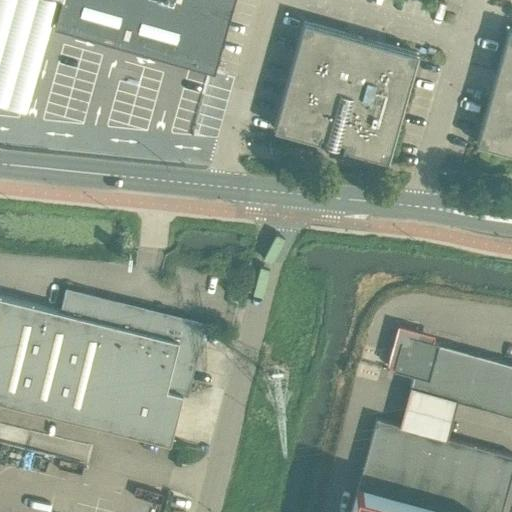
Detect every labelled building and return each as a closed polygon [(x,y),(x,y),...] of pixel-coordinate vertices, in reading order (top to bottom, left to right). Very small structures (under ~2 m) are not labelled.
[(0,0),(0,100),(24,107),(54,0),(0,0)] [(60,0),(54,24),(209,68),(228,0),(60,0)] [(273,128),(366,154),(387,160),(418,52),(303,20),(273,128)] [(511,152),(511,28),(508,28),(476,142),(511,152)] [(182,392),(199,323),(158,313),(67,291),(62,310),(0,295),(0,400),(170,443),(182,392)] [(404,344),(400,343),(393,370),(412,375),(409,386),(511,414),(511,363),(412,336),(411,340),(404,344)] [(500,511),(511,470),(511,454),(431,432),(430,436),(423,434),(424,431),(376,417),(349,511),(500,511)]
